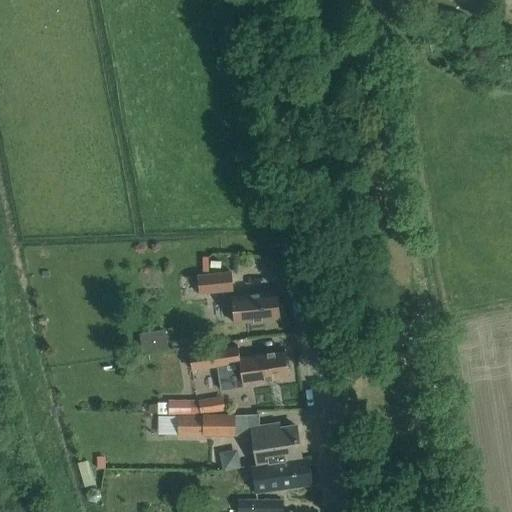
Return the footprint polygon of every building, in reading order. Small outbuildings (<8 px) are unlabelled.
[(199,293),(232,290),(230,270),(197,273),(199,293)] [(277,302),(276,290),(233,295),(236,322),(278,317),(278,314),(280,311),(280,304),(277,302)] [(218,371),(221,389),(240,386),(240,381),(255,379),(255,380),(287,375),(283,351),(252,355),(252,356),(230,359),(231,369),(218,371)] [(225,407),(223,394),(198,398),(200,411),(225,407)] [(197,399),(168,399),(168,411),(197,411),(197,399)] [(205,416),(168,415),(157,415),(156,434),(202,435),(234,435),(234,413),(205,413),(205,416)] [(257,464),(301,458),(296,423),(265,428),(264,424),(251,426),(257,464)] [(311,484),(307,457),(301,458),(257,464),(252,465),(252,464),(237,466),(238,475),(253,473),(255,492),(311,484)] [(282,511),(283,498),(238,498),(238,511),(282,511)]
